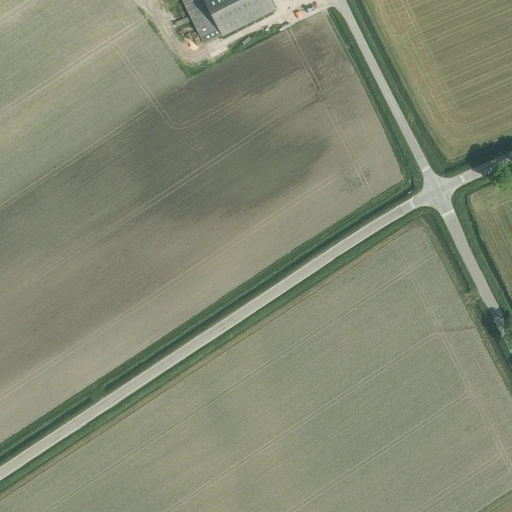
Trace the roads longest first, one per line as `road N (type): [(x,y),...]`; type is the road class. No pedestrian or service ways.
road 1 (tertiary): [(0,467),(437,191)]
road 2 (unclassified): [(437,191),(340,0)]
road 3 (unclassified): [(511,344),(437,191)]
